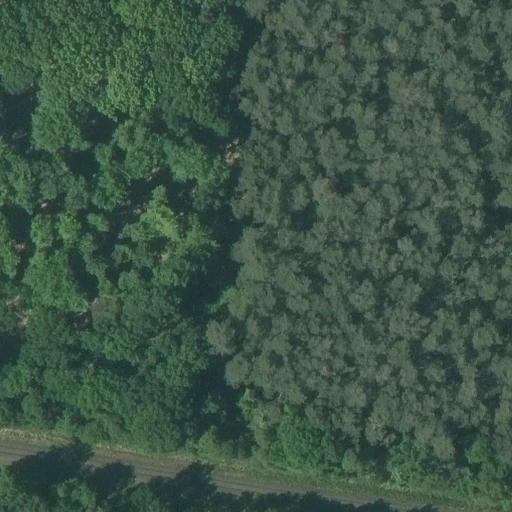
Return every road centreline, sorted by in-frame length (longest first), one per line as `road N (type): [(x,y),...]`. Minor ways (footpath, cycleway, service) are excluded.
road 1 (track): [(204,424),(250,0)]
road 2 (track): [(204,424),(511,472)]
